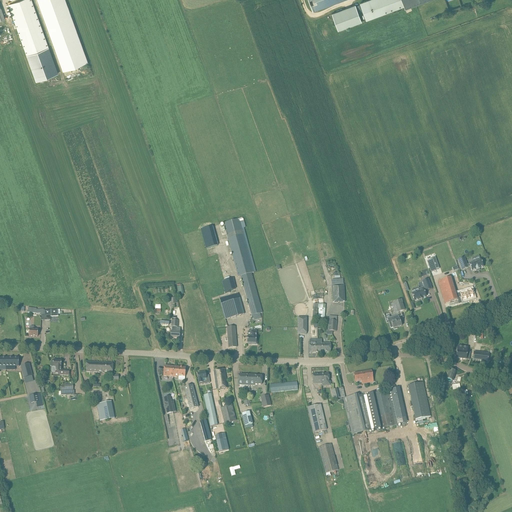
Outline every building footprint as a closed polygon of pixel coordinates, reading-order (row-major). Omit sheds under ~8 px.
[(31,0),(20,0),(8,4),(27,56),(36,81),(58,73),(49,48),(31,0)] [(37,0),(54,46),(63,71),(87,62),(64,0),(37,0)] [(308,0),(313,12),(346,0),(308,0)] [(367,0),(360,3),(366,20),(404,7),(405,10),(431,0),(367,0)] [(333,14),(332,14),(334,20),(338,31),(361,22),(355,5),(333,14)] [(239,219),(223,223),(226,234),(238,277),(240,276),(251,316),(253,316),(254,320),(261,318),(260,314),(261,314),(262,313),(251,273),(256,272),(244,228),(245,228),(244,221),(240,222),(239,219)] [(217,245),(212,226),(200,229),(206,248),(217,245)] [(464,258),(458,260),(462,270),(462,269),(464,269),(465,269),(467,268),(468,268),(468,267),(470,267),(472,271),(476,270),(476,271),(480,269),(479,268),(483,267),(481,260),(480,260),(478,256),(471,259),(472,263),(469,264),(467,265),(464,258)] [(432,262),(428,263),(431,274),(439,271),(436,259),(432,261),(432,262)] [(450,278),(438,281),(444,299),(445,304),(457,300),(456,298),(460,297),(459,294),(456,294),(455,295),(451,282),(452,282),(451,282),(450,278)] [(413,294),(412,294),(414,301),(418,300),(419,301),(422,299),(426,297),(424,292),(425,291),(426,291),(428,290),(429,290),(431,289),(432,289),(428,279),(422,281),(424,287),(421,288),(421,290),(413,294)] [(227,280),(222,281),(225,294),(230,293),(230,291),(227,280)] [(344,285),(331,286),(332,303),(345,302),(344,285)] [(470,290),(459,293),(459,294),(460,297),(462,302),(473,299),(473,298),(471,293),(470,290)] [(238,293),(219,298),(221,304),(225,320),(244,315),(238,293)] [(401,300),(394,302),(398,313),(404,310),(401,300)] [(28,308),(27,313),(37,314),(41,314),(41,315),(50,315),(50,317),(58,317),(58,315),(58,310),(44,310),(44,309),(36,310),(36,309),(28,308)] [(391,322),(389,323),(390,329),(393,328),(393,329),(394,329),(394,330),(397,329),(397,328),(401,326),(400,322),(399,319),(398,316),(390,318),(391,322)] [(298,318),(298,334),(306,334),(306,317),(298,318)] [(329,321),(328,331),(336,332),(336,322),(329,321)] [(29,330),(29,336),(37,337),(38,330),(34,330),(34,328),(34,327),(31,326),(30,327),(30,330),(29,330)] [(171,333),(170,338),(179,339),(179,334),(180,332),(179,332),(180,330),(177,330),(177,327),(172,327),(171,332),(171,333)] [(235,327),(227,328),(229,348),(236,347),(235,327)] [(247,338),(247,343),(251,343),(251,345),(257,345),(257,340),(256,340),(256,332),(251,331),(251,337),(247,337),(247,338)] [(317,340),(309,340),(309,353),(319,353),(319,350),(317,350),(317,340)] [(322,340),(317,340),(317,350),(319,350),(319,353),(330,353),(330,344),(322,344),(322,340)] [(457,347),(456,358),(469,360),(469,353),(467,352),(467,348),(462,348),(463,346),(459,346),(459,347),(457,347)] [(474,352),(473,359),(488,361),(489,354),(474,352)] [(6,358),(6,366),(15,366),(19,366),(19,358),(6,358)] [(51,361),(50,366),(53,367),(56,367),(56,373),(58,373),(60,373),(60,375),(69,376),(69,375),(69,370),(63,370),(61,370),(61,367),(61,361),(53,360),(53,362),(51,361)] [(87,363),(86,372),(104,373),(104,372),(112,372),(112,364),(87,363)] [(29,364),(21,366),(24,378),(32,376),(29,364)] [(164,366),(163,376),(179,378),(179,376),(185,377),(186,368),(164,366)] [(225,369),(213,371),(217,390),(228,388),(225,369)] [(447,376),(446,379),(452,382),(452,381),(454,376),(455,373),(456,372),(450,369),(449,371),(448,374),(447,376)] [(371,371),(354,374),(355,382),(361,381),(361,382),(364,382),(364,381),(372,379),(371,371)] [(205,373),(197,374),(198,379),(199,383),(199,385),(210,383),(208,375),(206,376),(205,373)] [(238,375),(238,385),(249,385),(250,375),(238,375)] [(250,375),(249,385),(254,385),(254,384),(261,385),(262,376),(250,375)] [(321,375),(312,375),(312,380),(313,385),(321,385),(322,385),(322,387),(330,386),(330,382),(329,382),(329,380),(328,375),(321,375)] [(297,382),(270,385),(271,393),(298,390),(297,382)] [(423,383),(408,386),(416,420),(430,417),(423,383)] [(459,384),(452,385),(453,390),(457,390),(457,394),(461,393),(459,384)] [(59,391),(59,392),(59,395),(74,394),(73,390),(73,385),(69,385),(69,386),(63,387),(63,388),(59,388),(59,391)] [(192,386),(184,388),(190,410),(198,408),(192,386)] [(390,405),(403,403),(399,388),(387,390),(390,405)] [(37,394),(29,396),(30,403),(36,402),(37,407),(43,405),(42,401),(38,402),(37,394)] [(211,394),(204,396),(210,426),(217,425),(211,395),(211,394)] [(170,396),(163,398),(167,414),(173,413),(171,401),(170,396)] [(268,396),(261,398),(263,408),(271,406),(268,396)] [(345,405),(343,406),(343,409),(345,408),(352,435),(362,433),(353,396),(345,398),(343,399),(344,400),(345,405)] [(111,402),(97,404),(100,421),(115,419),(111,402)] [(232,405),(220,408),(224,425),(236,421),(232,405)] [(321,405),(307,408),(313,433),(327,430),(321,405)] [(249,412),(242,414),(243,418),(245,426),(246,429),(253,427),(252,425),(249,412)] [(206,420),(200,422),(205,441),(211,440),(206,420)] [(439,423),(443,432),(451,429),(448,420),(439,423)] [(222,435),(215,436),(216,443),(219,453),(229,450),(226,440),(223,441),(222,435)] [(415,446),(421,444),(419,437),(413,439),(415,446)] [(331,444),(318,448),(326,474),(326,477),(330,475),(330,473),(338,470),(334,455),(331,444)]
